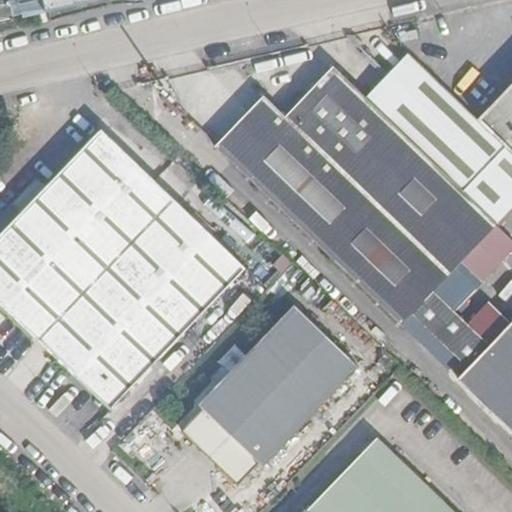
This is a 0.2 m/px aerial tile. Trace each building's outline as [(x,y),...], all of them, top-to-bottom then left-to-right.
[(19,0),(24,18),(101,0),(19,0)] [(511,150),(481,122),(411,55),(389,77),(511,194),(511,150)] [(264,97),(216,147),(402,324),(412,314),(433,292),(498,226),(366,101),(333,69),(287,118),(264,97)] [(511,194),(389,77),(388,79),(399,89),(511,197),(511,194)] [(498,226),(511,211),(511,197),(399,89),(388,79),(366,101),(498,226)] [(511,89),(481,122),(511,150),(511,89)] [(103,134),(50,189),(24,216),(0,241),(0,302),(111,408),(245,270),(103,134)] [(13,205),(24,216),(50,189),(38,178),(13,205)] [(432,335),(454,312),(433,292),(412,314),(432,335)] [(294,306),(201,404),(265,465),(359,369),(294,306)] [(511,323),(491,346),(454,312),(432,335),(468,370),(459,380),(511,430),(511,323)] [(302,511),(455,511),(380,439),(308,511),(306,511),(305,509),(302,511)]
